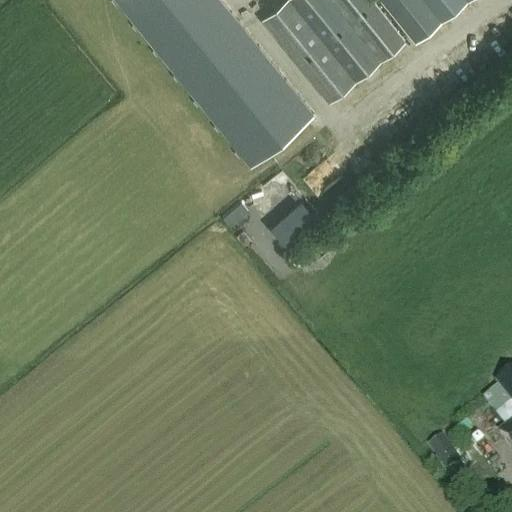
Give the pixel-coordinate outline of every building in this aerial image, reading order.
[(221,0),(116,0),(251,165),(314,113),(221,0)] [(373,0),(382,0),(416,42),(467,0),(286,0),(263,19),(329,101),(405,39),(373,0)] [(485,43),(504,29),(492,13),(473,28),(485,43)] [(301,201),(270,228),(286,246),(317,219),(301,201)] [(486,398),(509,423),(511,420),(511,396),(501,385),(486,398)] [(511,448),(511,422),(499,433),(511,448)]
